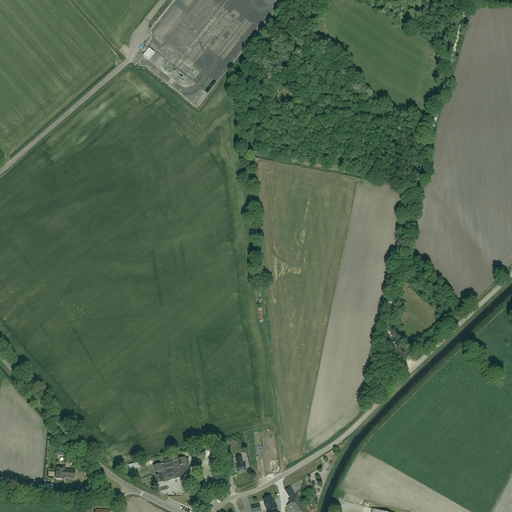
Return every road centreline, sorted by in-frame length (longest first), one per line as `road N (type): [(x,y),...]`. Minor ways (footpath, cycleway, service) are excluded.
road 1 (unclassified): [(469,0),(387,326),(414,367)]
road 2 (track): [(247,163),(282,476)]
road 3 (unclassified): [(214,511),(342,438),(414,367)]
road 4 (tertiary): [(130,489),(0,352)]
road 5 (unclassified): [(414,367),(511,274)]
road 6 (unclassified): [(130,489),(109,502),(0,492)]
